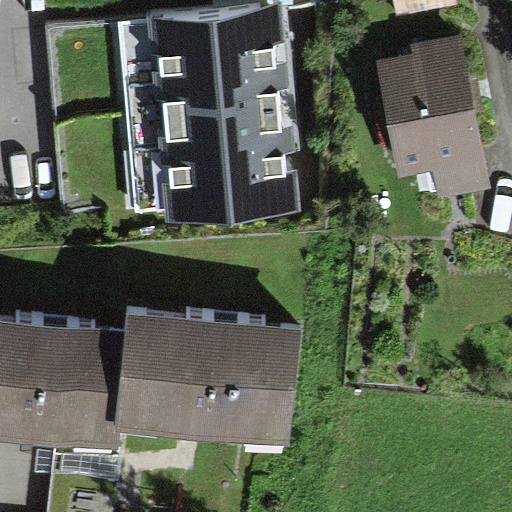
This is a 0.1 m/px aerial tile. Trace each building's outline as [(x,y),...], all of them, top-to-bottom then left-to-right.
[(139,211),(302,197),(284,0),(150,0),(151,5),(121,8),(121,12),(138,203),(139,211)] [(409,0),(411,10),(454,0),(409,0)] [(138,203),(121,12),(46,18),(65,210),(138,203)] [(434,160),(440,192),(492,182),(462,23),(411,33),(412,40),(377,47),(400,166),(434,160)] [(122,403),(291,423),(304,309),(129,288),(126,312),(115,402),(122,403)] [(126,312),(0,296),(0,412),(119,427),(122,403),(115,402),(126,312)]
